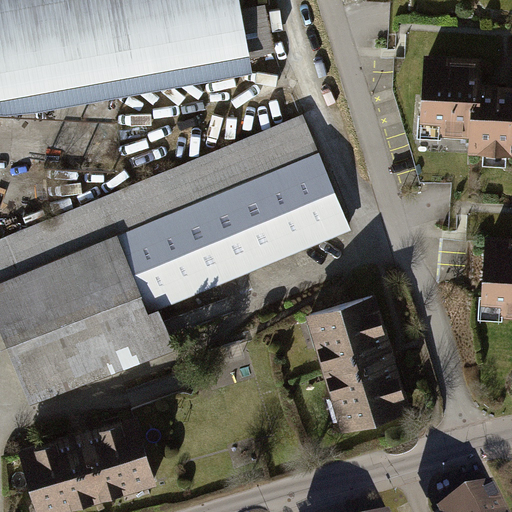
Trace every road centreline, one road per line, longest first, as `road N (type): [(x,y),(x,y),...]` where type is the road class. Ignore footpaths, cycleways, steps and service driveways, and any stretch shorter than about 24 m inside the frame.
road 1 (residential): [(471,439),(327,0)]
road 2 (tertiary): [(225,511),(471,439)]
road 3 (unknown): [(395,223),(240,314)]
